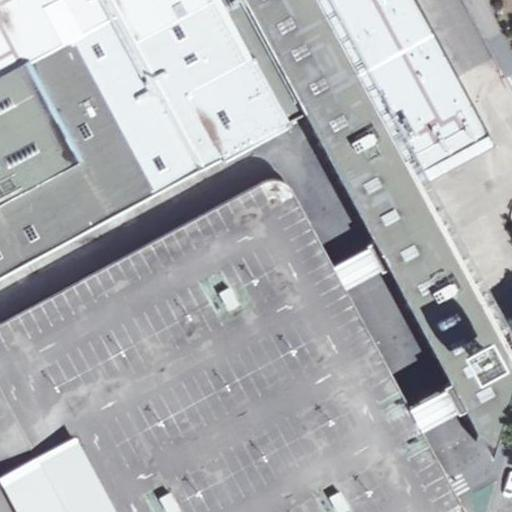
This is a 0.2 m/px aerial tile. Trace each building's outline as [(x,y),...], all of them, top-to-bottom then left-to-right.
[(0,0),(0,279),(308,112),(249,0),(0,0)] [(249,0),(308,112),(379,242),(369,248),(370,250),(375,260),(381,270),(382,272),(393,266),(455,381),(445,387),(446,389),(452,400),(458,410),(459,413),(469,407),(486,437),(511,353),(489,313),(441,224),(410,168),(478,131),(406,0),(249,0)] [(0,325),(0,511),(466,511),(464,504),(454,488),(423,429),(417,419),(411,408),(346,289),(341,279),(335,269),(294,193),(291,188),(287,183),(280,180),(272,179),(265,181),(0,325)] [(356,258),(335,269),(341,279),(346,289),(367,278),(381,270),(375,260),(370,250),(356,258)] [(431,397),(411,408),(417,419),(423,429),(443,419),(458,410),(452,400),(446,389),(431,397)]
